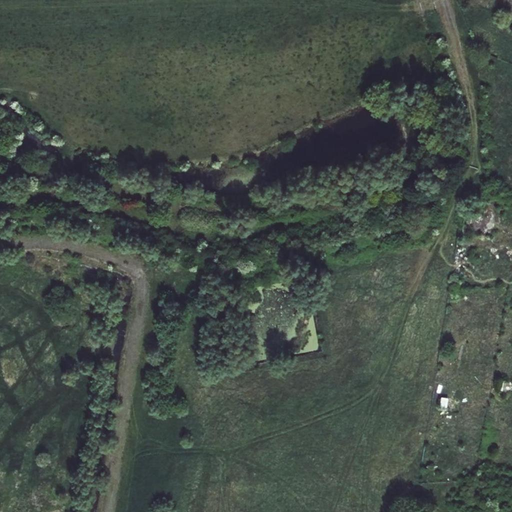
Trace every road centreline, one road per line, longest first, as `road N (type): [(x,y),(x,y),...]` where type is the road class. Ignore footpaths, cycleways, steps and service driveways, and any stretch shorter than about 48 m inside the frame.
road 1 (track): [(444,0),(475,119),(474,164),(376,388),(348,407),(230,449),(116,449)]
road 2 (track): [(116,449),(141,278),(121,261),(48,243),(0,247)]
